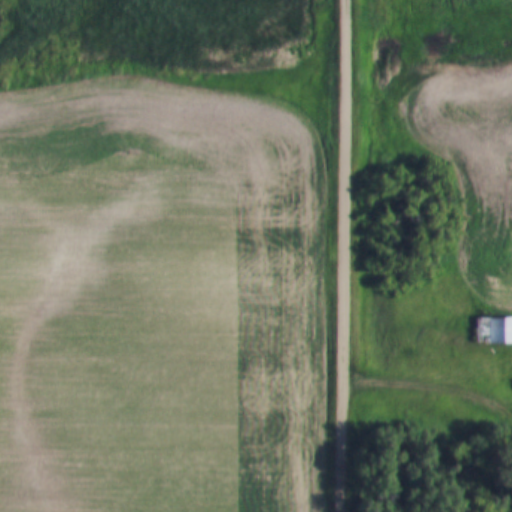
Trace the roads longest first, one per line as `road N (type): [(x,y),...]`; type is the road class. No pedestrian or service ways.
road 1 (track): [(349,0),(345,511)]
road 2 (track): [(346,382),(451,388),(511,414)]
